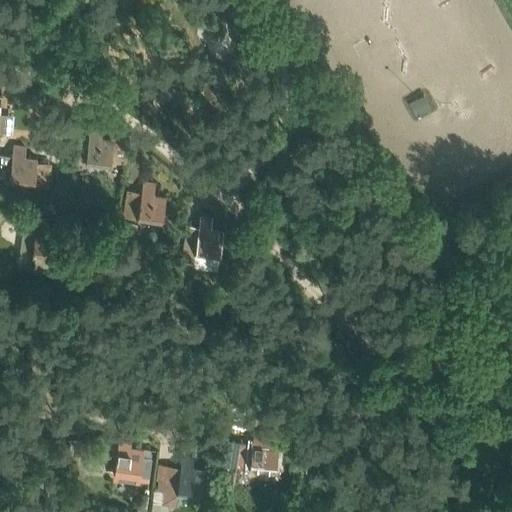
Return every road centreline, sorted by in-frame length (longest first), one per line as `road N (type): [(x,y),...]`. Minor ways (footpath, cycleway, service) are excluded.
road 1 (unclassified): [(496,373),(446,362),(332,305)]
road 2 (unclassified): [(480,511),(496,373)]
road 3 (unclassified): [(496,373),(511,245)]
